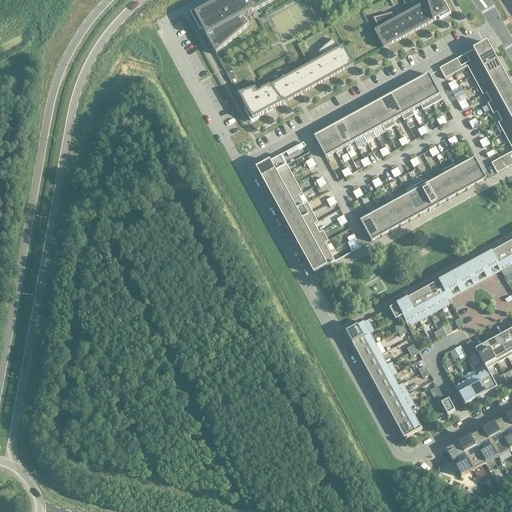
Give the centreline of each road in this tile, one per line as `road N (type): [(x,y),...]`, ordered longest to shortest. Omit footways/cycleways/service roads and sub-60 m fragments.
road 1 (residential): [(10,469),(78,83),(124,14),(144,0)]
road 2 (residential): [(241,164),(395,447),(420,455),(511,404)]
road 3 (residential): [(110,0),(58,75),(0,371)]
road 4 (residential): [(497,24),(241,164)]
road 5 (residential): [(241,164),(166,27),(206,0)]
